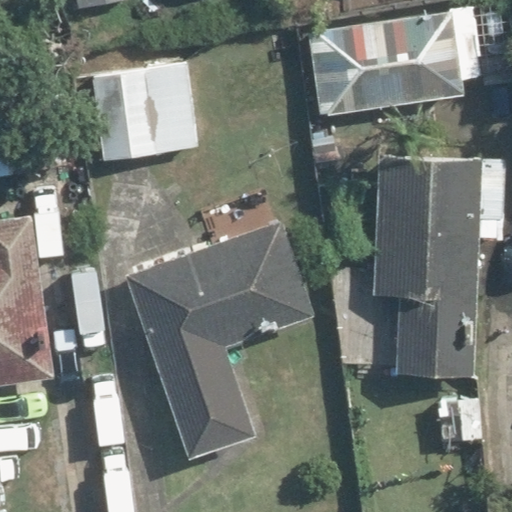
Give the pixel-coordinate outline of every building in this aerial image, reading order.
[(511,0),(501,0),(313,24),(324,110),(511,86),(511,0)] [(192,61),(99,74),(111,158),(204,145),(192,61)] [(68,77),(0,87),(0,169),(80,157),(68,77)] [(511,147),(386,142),(380,288),(403,289),(399,366),(481,369),(486,235),(510,236),(511,195),(511,147)] [(329,305),(296,211),(135,269),(198,445),(265,421),(236,338),(329,305)] [(0,381),(59,374),(43,240),(0,244),(0,381)] [(511,386),(451,385),(450,436),(488,437),(487,463),(511,464),(511,386)]
